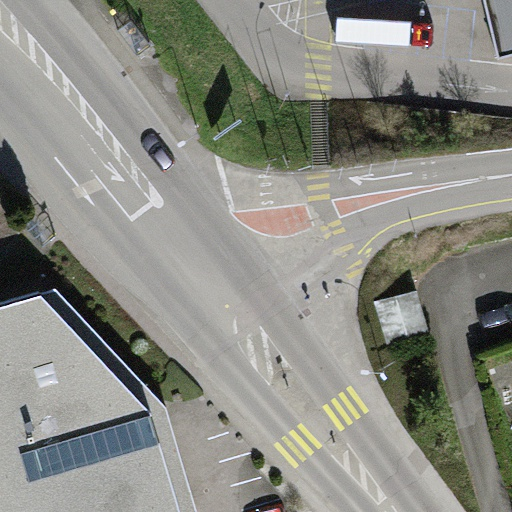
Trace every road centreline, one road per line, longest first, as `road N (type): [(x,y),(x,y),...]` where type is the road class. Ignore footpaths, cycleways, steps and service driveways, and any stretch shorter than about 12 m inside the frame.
road 1 (primary): [(195,279),(160,169),(124,111),(32,0)]
road 2 (primary): [(195,279),(389,511)]
road 3 (primary): [(0,85),(195,279)]
